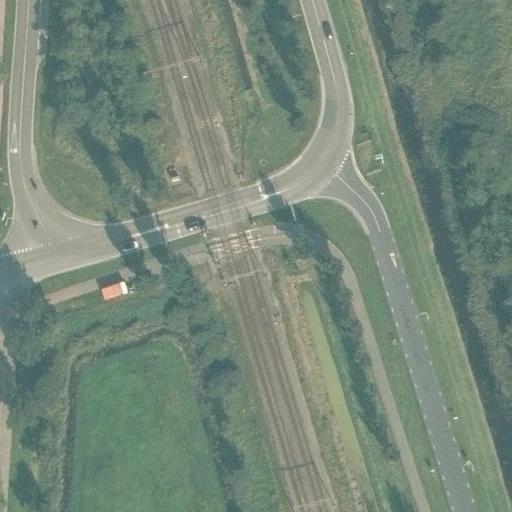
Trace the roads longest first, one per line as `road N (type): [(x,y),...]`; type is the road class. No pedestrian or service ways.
road 1 (tertiary): [(461,511),(374,220),(351,187),(320,164)]
road 2 (unclassified): [(57,261),(21,164),(27,0)]
road 3 (secondary): [(320,164),(336,139),(339,100),(312,0)]
road 4 (secondary): [(217,217),(57,261)]
road 5 (unclassified): [(0,411),(4,277)]
